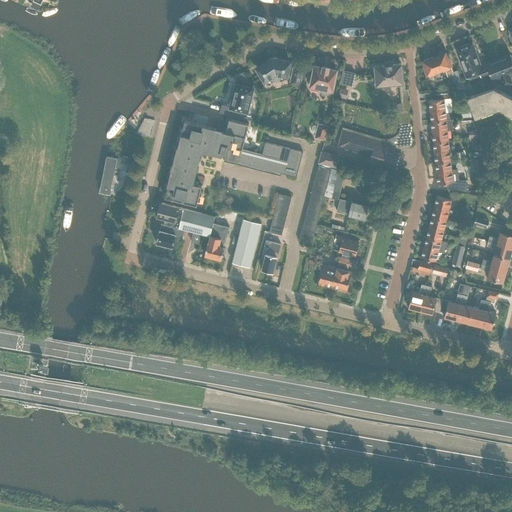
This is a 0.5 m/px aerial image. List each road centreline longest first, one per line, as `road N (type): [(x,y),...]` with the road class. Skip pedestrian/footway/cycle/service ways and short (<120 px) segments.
road 1 (residential): [(385,324),(130,258),(169,102),(267,41),(355,54),(408,46)]
road 2 (motorway): [(0,382),(511,474)]
road 3 (motorway): [(511,431),(0,340)]
road 4 (residential): [(385,324),(418,200),(408,46)]
road 5 (residential): [(506,354),(385,324)]
